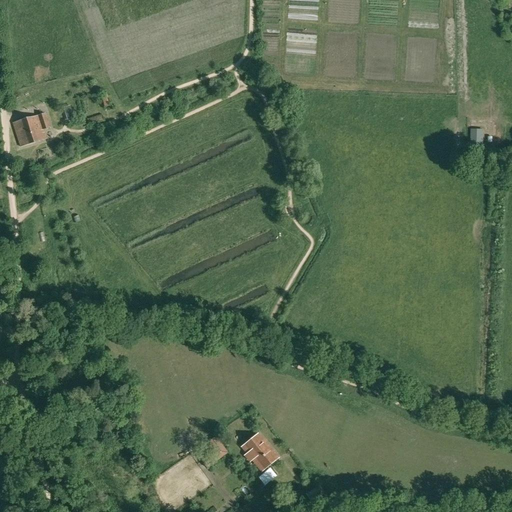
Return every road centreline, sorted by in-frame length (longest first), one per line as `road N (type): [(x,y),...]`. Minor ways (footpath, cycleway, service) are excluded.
road 1 (track): [(254,0),(253,49),(234,66),(91,131),(53,136)]
road 2 (track): [(19,374),(13,220)]
road 3 (track): [(49,511),(19,374)]
road 4 (track): [(13,220),(0,98)]
